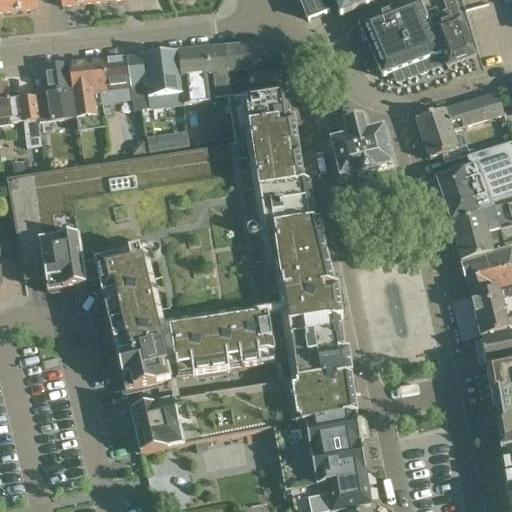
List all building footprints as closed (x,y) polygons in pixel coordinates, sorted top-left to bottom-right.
[(35,0),(2,0),(4,14),(37,11),(35,0)] [(60,0),(61,8),(94,5),(93,0),(60,0)] [(299,0),(300,2),(306,0),(331,0),(339,18),(378,0),(299,0)] [(329,13),(324,0),(306,0),(300,2),(300,3),(308,21),(329,13)] [(429,18),(427,19),(441,56),(442,55),(442,56),(446,68),(447,70),(449,69),(472,60),(474,60),(474,58),(473,58),(471,50),(461,23),(460,21),(461,21),(454,0),(444,0),(448,12),(429,18)] [(358,25),(360,29),(350,33),(367,74),(377,70),(381,79),(392,75),(396,85),(442,67),(438,57),(441,56),(419,1),(374,19),(358,25)] [(277,45),(230,49),(234,74),(280,68),(277,45)] [(227,101),(230,100),(228,86),(235,85),(234,74),(230,49),(209,51),(213,77),(208,78),(211,103),(227,101)] [(209,51),(181,54),(188,105),(188,107),(211,103),(208,78),(213,77),(209,51)] [(138,113),(153,110),(188,105),(181,54),(176,54),(176,55),(129,60),(138,113)] [(138,113),(129,60),(107,63),(110,90),(105,91),(107,106),(132,103),(134,113),(138,113)] [(97,117),(95,107),(107,106),(105,91),(110,90),(107,63),(68,66),(76,120),(97,117)] [(76,120),(68,66),(43,69),(46,92),(34,94),(35,99),(36,99),(39,121),(40,126),(76,120)] [(280,68),(234,74),(235,85),(249,84),(251,97),(285,91),(281,68),(280,68)] [(36,99),(35,99),(9,102),(7,86),(0,86),(0,129),(12,127),(12,125),(39,121),(36,99)] [(297,383),(299,382),(299,383),(350,375),(350,374),(351,374),(352,374),(351,366),(349,357),(349,353),(348,353),(345,354),(343,345),(340,321),(343,321),(340,305),(338,289),(337,290),(335,290),(319,225),(315,226),(309,185),(304,186),(294,123),(291,124),(286,92),(285,91),(251,97),(237,99),(230,100),(227,101),(227,106),(234,145),(233,145),(7,184),(24,285),(25,284),(45,281),(45,282),(47,294),(48,294),(86,289),(86,287),(99,284),(104,305),(125,395),(126,395),(170,384),(294,364),(294,366),(296,375),(297,383)] [(444,113),(451,133),(462,129),(462,130),(504,118),(497,96),(444,113)] [(444,167),(467,159),(469,159),(466,149),(458,152),(451,133),(444,113),(444,112),(415,122),(429,162),(441,158),(444,167)] [(363,119),(343,124),(347,138),(330,142),(340,180),(356,176),(358,182),(377,177),(376,171),(392,167),(382,129),(366,133),(363,119)] [(511,145),(469,159),(467,159),(471,170),(464,173),(436,182),(451,224),(451,226),(493,212),(490,204),(511,195),(511,145)] [(493,212),(451,226),(456,243),(499,232),(497,222),(496,222),(493,212)] [(511,250),(511,249),(511,234),(511,230),(500,233),(499,232),(456,243),(461,261),(511,250)] [(511,249),(511,250),(461,261),(462,264),(460,265),(466,284),(511,270),(511,249)] [(511,270),(466,284),(470,300),(511,288),(511,270)] [(511,288),(470,300),(471,300),(470,300),(480,340),(510,332),(508,326),(511,325),(511,288)] [(511,325),(508,326),(510,332),(511,336),(481,342),(486,369),(511,362),(511,325)] [(511,365),(486,370),(491,398),(493,398),(498,423),(496,423),(501,452),(511,449),(511,365)] [(130,414),(140,457),(273,433),(356,418),(358,417),(350,375),(299,383),(204,398),(173,403),(130,414)] [(356,418),(273,433),(285,495),(292,494),(327,488),(358,484),(356,479),(366,477),(360,446),(361,446),(356,418)] [(511,449),(501,452),(509,502),(511,502),(511,449)] [(416,487),(450,483),(447,450),(413,453),(416,487)] [(358,484),(327,488),(329,500),(302,505),(303,511),(354,511),(371,509),(366,477),(356,479),(358,484)]
